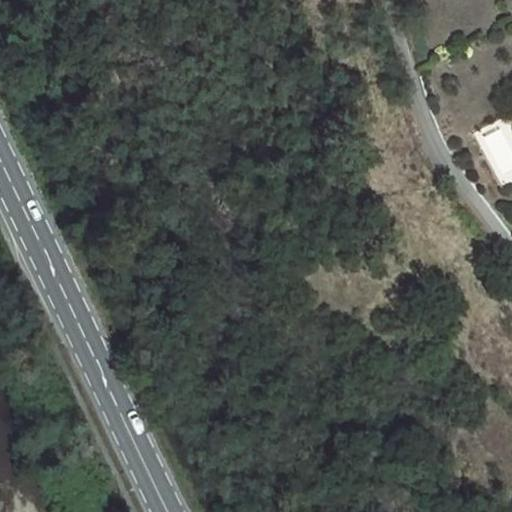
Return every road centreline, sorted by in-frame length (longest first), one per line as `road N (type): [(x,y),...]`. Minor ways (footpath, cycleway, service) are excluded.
road 1 (primary): [(168,511),(0,159)]
road 2 (residential): [(380,0),(439,156),(511,254)]
